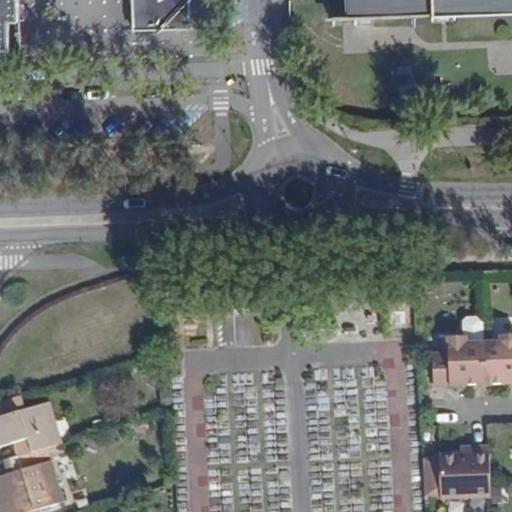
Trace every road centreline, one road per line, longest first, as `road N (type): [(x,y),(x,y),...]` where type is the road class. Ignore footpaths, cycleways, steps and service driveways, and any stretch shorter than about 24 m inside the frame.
road 1 (residential): [(0,113),(266,101)]
road 2 (tertiary): [(252,182),(179,201),(0,208)]
road 3 (tertiary): [(28,233),(165,225),(268,231)]
road 4 (tertiary): [(337,223),(511,219)]
road 5 (tertiary): [(511,187),(345,181)]
